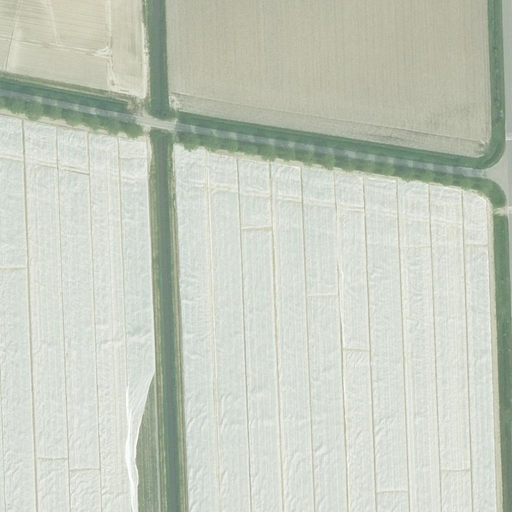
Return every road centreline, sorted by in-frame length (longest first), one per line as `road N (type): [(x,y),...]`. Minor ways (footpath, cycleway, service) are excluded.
road 1 (unclassified): [(510,177),(0,96)]
road 2 (unclassified): [(510,177),(506,0)]
